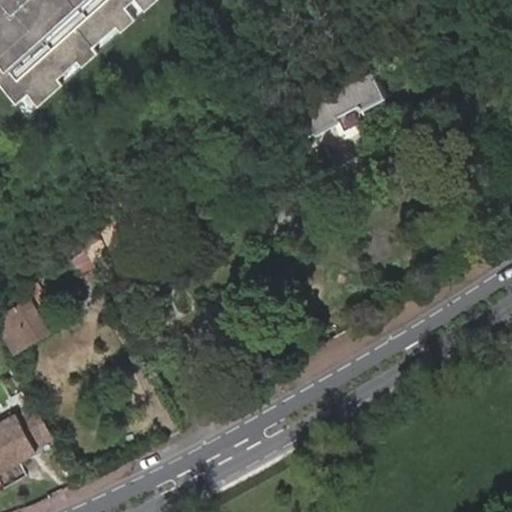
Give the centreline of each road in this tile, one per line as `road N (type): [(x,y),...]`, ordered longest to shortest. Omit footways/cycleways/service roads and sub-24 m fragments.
road 1 (tertiary): [(511,272),(232,438),(86,511)]
road 2 (tertiary): [(141,511),(511,302)]
